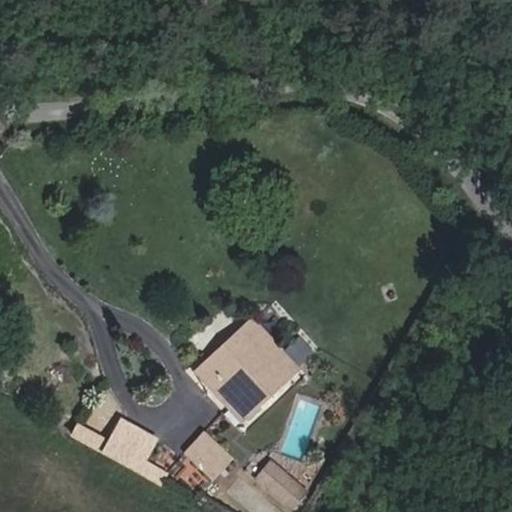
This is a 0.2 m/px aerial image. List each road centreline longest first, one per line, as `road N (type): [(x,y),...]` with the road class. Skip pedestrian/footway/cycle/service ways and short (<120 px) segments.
road 1 (residential): [(511,226),(425,132),(363,99),(0,127)]
road 2 (residential): [(89,307),(143,323),(170,350),(182,379),(180,404),(168,417),(151,418),(125,406),(97,342)]
road 3 (residential): [(0,182),(89,307)]
